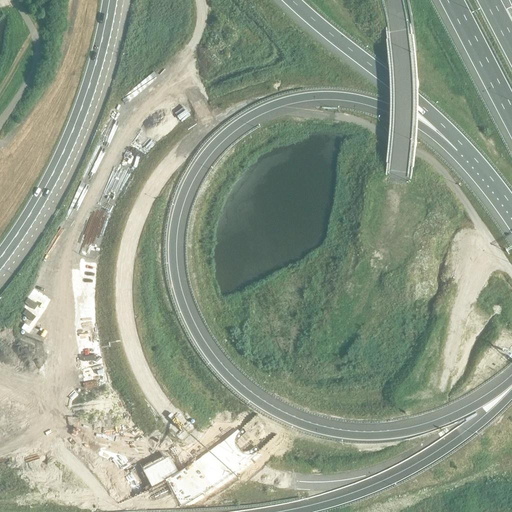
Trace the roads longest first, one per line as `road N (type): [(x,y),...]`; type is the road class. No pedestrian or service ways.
road 1 (motorway): [(448,442),(366,479),(328,485),(260,477),(229,464),(159,408),(131,353),(120,292),(126,239),(145,193),(198,132),(235,111),(277,98),(336,95),(385,107),(459,149)]
road 2 (motorway): [(134,511),(205,472),(286,406),(353,318),(390,216),(403,79),(395,0)]
road 3 (motorway): [(112,0),(82,111),(50,184),(0,263)]
road 4 (motorway): [(293,0),(459,149)]
road 5 (motorway): [(448,442),(332,511)]
road 6 (motorway): [(455,0),(511,107)]
